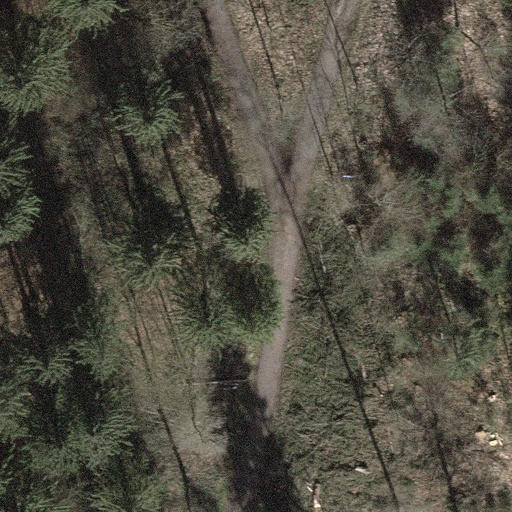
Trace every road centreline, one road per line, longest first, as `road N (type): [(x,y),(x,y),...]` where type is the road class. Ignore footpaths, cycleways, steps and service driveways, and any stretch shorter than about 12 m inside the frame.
road 1 (track): [(342,0),(289,197),(239,511)]
road 2 (track): [(289,197),(213,0)]
